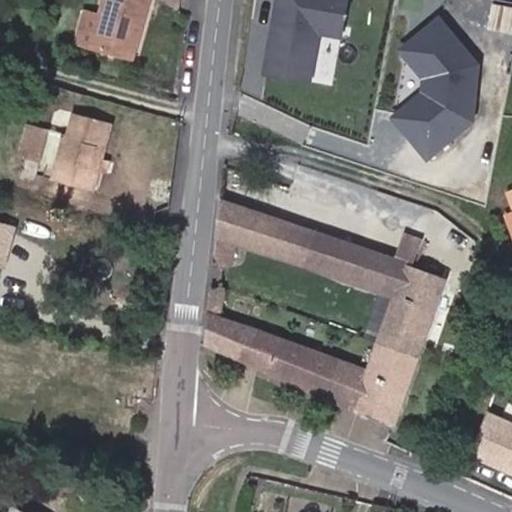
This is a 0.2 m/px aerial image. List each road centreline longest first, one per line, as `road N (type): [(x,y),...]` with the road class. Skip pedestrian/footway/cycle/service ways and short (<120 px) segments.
road 1 (tertiary): [(220,0),(177,422)]
road 2 (residential): [(483,511),(299,441),(177,422)]
road 3 (unknown): [(207,112),(57,71)]
